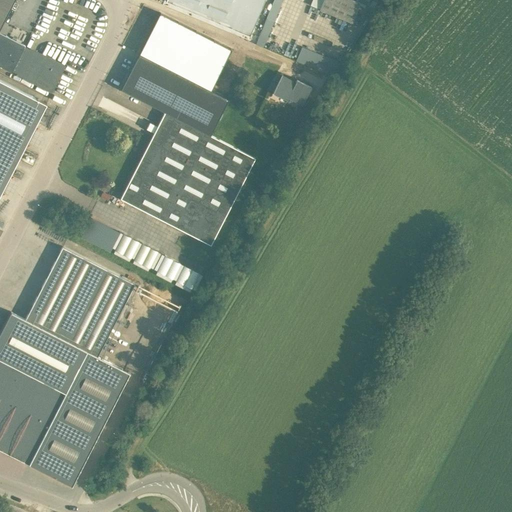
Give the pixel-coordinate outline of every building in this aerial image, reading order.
[(0,0),(0,30),(15,0),(0,0)] [(166,0),(231,27),(250,34),(263,0),(166,0)] [(273,0),(257,40),(264,43),(282,0),(273,0)] [(353,21),(360,2),(355,0),(313,0),(311,5),(353,21)] [(0,65),(12,71),(12,70),(25,46),(26,45),(0,31),(0,65)] [(25,46),(12,70),(18,73),(17,74),(52,92),(66,65),(31,48),(30,48),(25,46)] [(301,46),(295,60),(329,73),(331,65),(337,67),(340,60),(301,46)] [(255,157),(210,135),(228,100),(141,55),(122,91),(165,111),(120,198),(210,244),(255,157)] [(287,99),(288,96),(295,81),(280,73),(276,80),(278,81),(272,91),(287,99)] [(295,81),(288,96),(302,103),(307,92),(309,93),(312,86),(297,78),(295,81)] [(0,193),(5,184),(46,103),(0,79),(0,193)] [(154,275),(193,291),(203,268),(86,219),(78,237),(156,270),(154,275)] [(97,355),(134,283),(62,247),(25,319),(10,311),(0,331),(0,339),(116,398),(130,372),(97,355)] [(145,280),(139,289),(172,309),(166,319),(170,321),(181,302),(145,280)] [(116,398),(0,339),(0,449),(28,463),(64,482),(65,482),(67,483),(69,483),(70,482),(72,482),(73,481),(74,479),(75,478),(116,398)]
